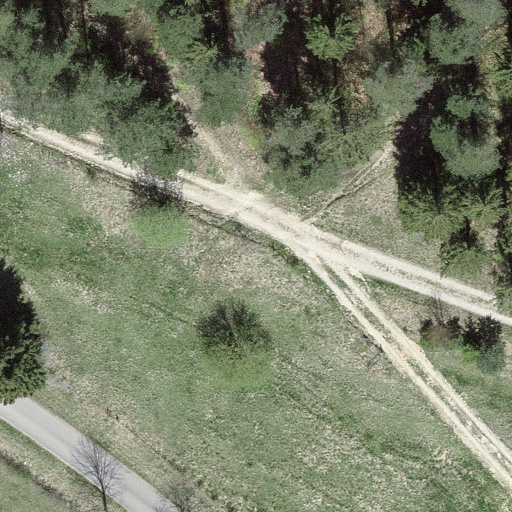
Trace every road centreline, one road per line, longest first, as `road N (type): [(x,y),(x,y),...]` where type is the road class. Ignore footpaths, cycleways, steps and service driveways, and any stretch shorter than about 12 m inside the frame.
road 1 (track): [(0,101),(346,252),(511,312)]
road 2 (track): [(303,233),(511,466)]
road 3 (track): [(511,25),(471,43),(434,108),(381,264)]
road 4 (track): [(257,213),(157,80),(78,0)]
road 5 (track): [(163,511),(0,396)]
